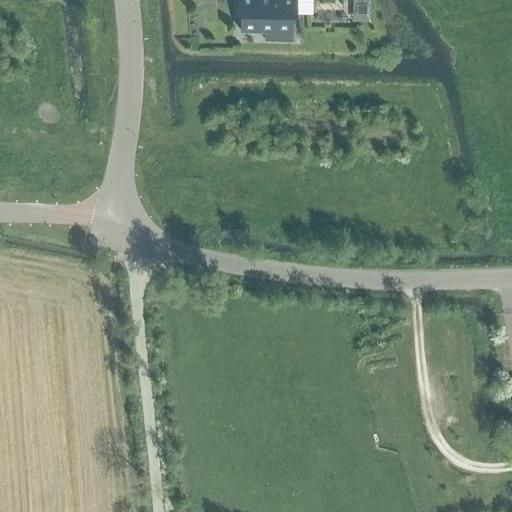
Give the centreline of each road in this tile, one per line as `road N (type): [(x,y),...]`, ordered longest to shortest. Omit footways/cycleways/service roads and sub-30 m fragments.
road 1 (tertiary): [(133,228),(184,255),(303,275),(511,278)]
road 2 (unclassified): [(133,228),(157,511)]
road 3 (tertiary): [(133,228),(120,184),(131,68),(126,0)]
road 4 (unclassified): [(133,228),(92,215),(0,213)]
